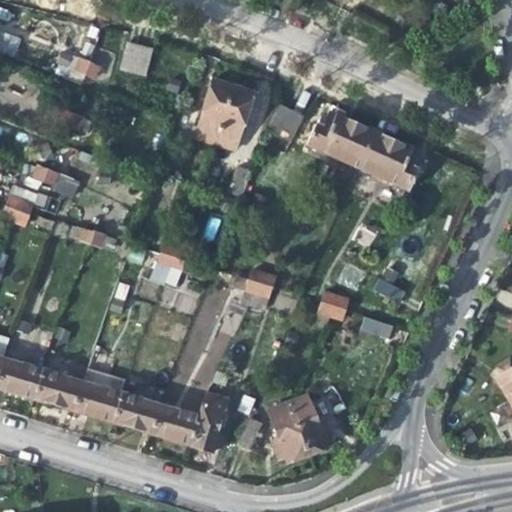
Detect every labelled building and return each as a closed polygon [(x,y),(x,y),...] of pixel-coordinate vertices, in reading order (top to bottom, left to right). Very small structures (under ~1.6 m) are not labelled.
[(338,9),(350,0),(336,0),(333,2),(338,9)] [(426,34),(434,27),(427,17),(405,33),(412,43),(426,34)] [(0,48),(14,54),(20,37),(5,32),(0,47),(0,48)] [(125,45),(118,73),(142,78),(149,51),(125,45)] [(73,72),(82,75),(86,65),(77,61),(73,72)] [(96,68),(86,65),(82,75),(91,79),(96,68)] [(192,137),(212,144),(229,87),(218,83),(210,81),(192,137)] [(240,90),(229,87),(212,144),(232,150),(249,93),(240,90)] [(268,132),(293,140),(295,140),(304,114),(291,109),(278,104),(268,132)] [(54,121),(63,124),(67,114),(58,110),(54,121)] [(305,143),(356,167),(372,133),(353,124),(326,112),(320,126),(314,124),(305,143)] [(76,118),(67,114),(63,124),(72,128),(76,118)] [(392,142),(372,133),(356,167),(405,190),(414,171),(407,168),(414,153),(392,142)] [(239,198),(248,172),(236,168),(226,193),(239,198)] [(30,178),(40,182),(44,172),(35,169),(30,178)] [(54,176),(44,172),(40,182),(50,186),(54,176)] [(6,198),(3,206),(14,211),(26,216),(27,213),(30,207),(6,198)] [(0,214),(11,219),(14,211),(3,206),(0,214)] [(23,224),(26,216),(14,211),(11,219),(23,224)] [(77,242),(85,245),(90,233),(81,230),(77,242)] [(100,236),(90,233),(85,245),(96,248),(100,236)] [(163,245),(160,254),(172,258),(175,249),(163,245)] [(187,252),(175,249),(172,258),(184,262),(187,252)] [(157,263),(169,267),(172,258),(160,254),(157,263)] [(181,270),(184,262),(172,258),(169,267),(181,270)] [(250,271),(247,281),(258,284),(269,288),(272,278),(250,271)] [(376,280),(371,293),(396,304),(401,292),(376,280)] [(243,290),(245,290),(255,293),(258,284),(247,281),(243,290)] [(266,297),(269,288),(258,284),(255,293),(266,297)] [(241,303),(251,305),(255,293),(245,290),(241,303)] [(263,309),(266,297),(255,293),(251,305),(263,309)] [(323,294),(320,304),(332,307),(343,311),(346,301),(323,294)] [(329,316),(332,307),(320,304),(317,313),(329,316)] [(343,311),(332,307),(329,316),(340,319),(343,311)] [(388,325),(374,320),(363,317),(358,332),(383,339),(388,325)] [(493,376),(504,395),(511,390),(511,364),(509,359),(504,362),(495,367),(499,373),(493,376)] [(20,369),(1,363),(0,365),(0,389),(11,393),(31,399),(39,373),(20,367),(20,369)] [(108,367),(101,391),(117,396),(125,371),(108,367)] [(59,379),(39,373),(31,399),(53,406),(72,411),(80,387),(59,380),(59,379)] [(120,397),(117,396),(101,391),(99,391),(99,392),(80,387),(72,411),(91,417),(112,423),(120,397)] [(203,396),(196,420),(189,445),(187,449),(208,454),(209,449),(210,447),(216,449),(221,435),(214,433),(224,402),(203,396)] [(130,428),(149,434),(157,410),(140,405),(141,403),(120,397),(112,423),(130,428)] [(306,398),(287,405),(306,455),(324,448),(323,446),(322,443),(330,441),(323,423),(316,425),(306,398)] [(306,455),(287,405),(266,412),(276,440),(270,442),(277,459),(283,457),(285,463),(306,455)] [(175,415),(157,410),(149,434),(166,439),(189,445),(196,420),(176,414),(175,415)] [(247,420),(236,444),(249,449),(258,425),(247,420)]
